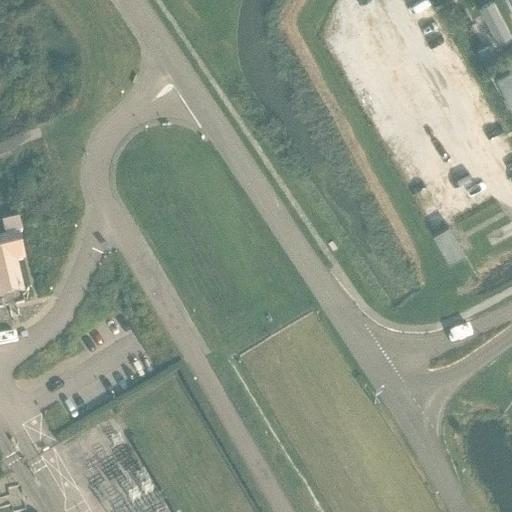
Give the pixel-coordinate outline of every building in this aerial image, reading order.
[(478,28),(483,25),(493,43),(508,34),(491,3),(470,14),(478,28)] [(499,90),(511,86),(511,69),(494,75),(499,90)] [(21,232),(18,220),(2,224),(5,235),(21,232)] [(448,265),(463,256),(447,229),(432,238),(448,265)] [(22,261),(16,237),(0,241),(0,290),(20,286),(14,263),(22,261)] [(113,411),(77,424),(81,437),(62,444),(68,459),(123,438),(113,411)]
